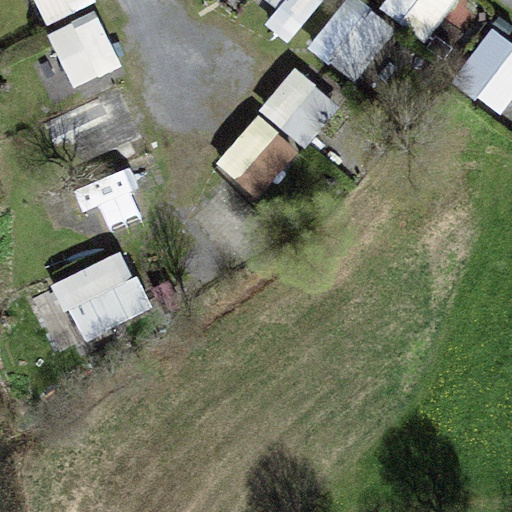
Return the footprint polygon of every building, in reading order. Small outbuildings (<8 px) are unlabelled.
[(35,0),(49,26),(97,1),(96,0),(35,0)] [(271,0),(282,6),(271,24),(298,40),(321,0),(271,0)] [(347,0),(311,48),(356,82),(395,32),(353,0),(347,0)] [(384,0),(380,5),(426,40),(457,0),(384,0)] [(52,27),(71,86),(121,69),(101,11),(52,27)] [(511,42),(497,32),(459,86),(505,117),(511,106),(511,42)] [(294,72),(264,106),(313,151),(344,116),(294,72)] [(105,100),(44,119),(51,143),(113,124),(105,100)] [(259,113),(218,160),(264,200),(304,152),(259,113)] [(79,182),(91,229),(145,216),(134,169),(79,182)] [(86,345),(154,309),(122,248),(54,284),(86,345)]
